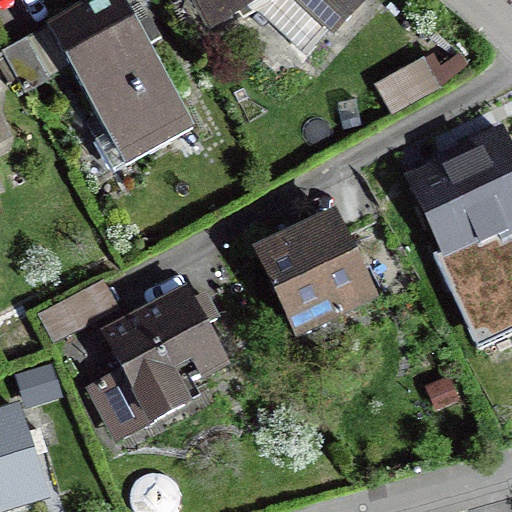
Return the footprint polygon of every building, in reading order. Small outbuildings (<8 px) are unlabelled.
[(122,0),(86,0),(44,23),(96,117),(85,124),(115,178),(196,134),(148,47),(161,39),(150,18),(136,25),(122,0)] [(190,0),(209,34),(254,10),(305,55),(327,32),(334,38),(368,0),(190,0)] [(441,66),(432,51),(375,86),(393,116),(441,86),(471,69),(461,53),(441,66)] [(0,147),(13,141),(0,116),(0,147)] [(363,129),(359,116),(341,121),(344,134),(363,129)] [(511,146),(502,126),(403,174),(440,254),(433,258),(477,349),(511,334),(511,146)] [(337,210),(252,248),(295,344),(380,305),(337,210)] [(37,316),(52,345),(119,311),(104,281),(37,316)] [(118,371),(86,388),(115,444),(202,400),(195,386),(229,369),(208,327),(221,320),(208,293),(194,300),(187,287),(98,332),(118,371)] [(20,404),(0,409),(0,511),(17,511),(50,503),(37,459),(50,455),(41,427),(29,431),(20,404)]
